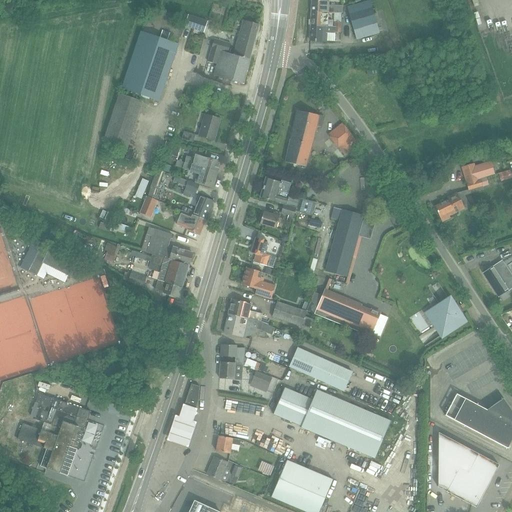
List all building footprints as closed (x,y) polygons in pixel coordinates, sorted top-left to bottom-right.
[(436,7),(434,0),(419,0),(422,11),(436,7)] [(312,1),(311,12),(328,13),(341,14),(341,8),(328,7),(329,2),(312,1)] [(356,39),(380,33),(371,1),(347,7),(356,39)] [(328,13),(311,12),(311,27),(332,27),(332,21),(327,21),(328,13)] [(184,27),(204,34),(208,22),(188,15),(184,27)] [(242,84),(259,25),(243,21),(234,55),(228,54),(230,45),(214,40),(208,63),(217,65),(214,76),(242,84)] [(332,27),(311,27),(310,41),(326,41),(326,33),(334,34),(334,33),(340,33),(341,28),(334,27),(332,27)] [(121,89),(159,102),(178,45),(141,32),(121,89)] [(186,100),(198,103),(201,91),(189,88),(186,100)] [(103,142),(126,150),(143,102),(119,94),(103,142)] [(285,162),(295,165),(306,167),(315,126),(321,127),(324,117),(297,111),(285,162)] [(197,136),(214,141),(220,119),(206,115),(199,136),(197,135),(197,136)] [(329,135),(339,148),(345,155),(359,145),(343,124),(329,135)] [(181,139),(193,143),(195,135),(184,131),(181,139)] [(164,156),(170,158),(171,155),(174,156),(176,148),(174,148),(175,144),(170,143),(169,146),(167,145),(164,156)] [(187,156),(185,163),(191,165),(191,164),(218,172),(218,171),(221,163),(221,162),(204,157),(204,158),(195,155),(194,158),(187,156)] [(469,190),(462,192),(464,195),(470,194),(483,190),(482,187),(480,179),(486,177),(495,175),(491,161),(475,166),(474,164),(463,167),(469,190)] [(191,165),(185,163),(183,168),(199,173),(196,182),(213,187),(218,172),(191,164),(191,165)] [(158,170),(147,197),(157,201),(162,186),(160,186),(163,179),(165,180),(167,173),(158,170)] [(175,181),(174,182),(186,187),(189,181),(176,176),(175,181)] [(270,200),(282,204),(286,205),(288,199),(281,197),(283,193),(288,194),(291,184),(281,181),(281,183),(266,178),(260,198),(270,200)] [(186,187),(185,189),(196,194),(199,185),(189,181),(186,187)] [(449,200),(435,207),(442,222),(450,218),(449,216),(447,213),(454,210),(455,213),(469,206),(464,195),(462,192),(457,194),(448,198),(449,200)] [(188,210),(186,213),(205,221),(213,201),(198,195),(196,201),(198,202),(194,212),(188,210)] [(140,213),(150,218),(157,201),(147,197),(140,213)] [(299,198),(298,201),(288,198),(288,199),(286,205),(293,208),(292,210),(309,215),(309,218),(311,219),(313,215),(312,215),(316,203),(299,198)] [(328,211),(330,203),(324,201),(322,209),(328,211)] [(293,208),(286,205),(282,204),(279,212),(286,214),(284,219),(289,221),(290,216),(291,216),(292,210),(293,208)] [(334,208),(331,219),(339,221),(342,210),(334,208)] [(205,221),(186,213),(181,211),(176,225),(200,235),(205,221)] [(260,224),(269,227),(276,229),(280,215),(273,213),(273,215),(263,212),(260,224)] [(123,218),(120,225),(131,230),(134,223),(123,218)] [(143,246),(142,251),(152,255),(153,255),(165,259),(166,259),(172,261),(189,266),(193,253),(184,251),(184,252),(179,251),(180,250),(173,248),(173,249),(168,247),(172,235),(154,229),(152,236),(148,248),(143,246)] [(346,277),(357,238),(337,232),(326,271),(346,277)] [(256,238),(251,253),(256,255),(254,263),(266,266),(273,268),(277,258),(269,256),(263,254),(267,241),(256,238)] [(20,268),(37,276),(43,263),(68,276),(76,261),(34,240),(20,268)] [(151,262),(149,269),(157,271),(159,265),(162,266),(163,266),(164,263),(165,259),(153,255),(151,262)] [(165,283),(182,288),(189,266),(172,261),(170,265),(164,263),(163,266),(162,266),(158,280),(158,281),(165,283)] [(493,267),(483,273),(499,297),(508,291),(511,288),(511,276),(502,262),(493,267)] [(246,268),(241,285),(256,289),(255,294),(265,297),(270,298),(274,284),(263,281),(264,278),(260,277),(262,272),(256,270),(246,268)] [(145,279),(131,274),(129,283),(142,288),(145,279)] [(182,288),(165,283),(158,281),(156,291),(164,293),(179,298),(182,288)] [(380,315),(324,291),(314,315),(371,337),(380,315)] [(232,300),(229,314),(257,321),(261,322),(263,314),(249,311),(251,305),(232,300)] [(439,308),(430,314),(436,324),(435,325),(436,326),(442,335),(456,326),(454,323),(458,320),(456,317),(459,315),(458,314),(449,300),(449,301),(441,306),(440,307),(439,307),(439,308)] [(306,312),(277,301),(272,315),(300,327),(301,326),(309,329),(312,320),(304,317),(306,312)] [(257,321),(229,314),(224,334),(243,338),(244,335),(247,336),(251,333),(254,334),(257,321)] [(235,363),(242,366),(253,370),(256,363),(244,358),(245,349),(236,348),(237,346),(222,345),(221,357),(235,358),(235,363)] [(259,355),(262,349),(256,346),(253,352),(259,355)] [(298,348),(289,368),(344,392),(352,373),(298,348)] [(382,365),(389,369),(393,362),(386,358),(382,365)] [(242,366),(235,363),(220,362),(219,379),(241,380),(242,366)] [(260,374),(256,383),(265,386),(266,383),(269,384),(271,379),(260,374)] [(191,384),(184,406),(184,408),(195,411),(199,400),(200,387),(191,384)] [(301,426),(312,400),(284,388),(273,414),(301,426)] [(317,391),(317,390),(312,400),(301,426),(301,428),(374,459),(390,422),(390,421),(317,391)] [(23,424),(17,439),(44,449),(46,450),(40,467),(68,476),(87,420),(90,412),(39,394),(31,416),(36,418),(35,420),(52,426),(49,433),(23,424)] [(508,448),(511,440),(511,411),(503,399),(487,410),(457,394),(445,416),(508,449),(509,448),(508,448)] [(179,422),(175,421),(167,445),(188,452),(196,427),(192,426),(196,415),(182,410),(179,422)] [(222,425),(220,436),(231,438),(233,427),(222,425)] [(438,488),(470,504),(471,503),(472,503),(473,503),(475,503),(476,503),(477,502),(478,501),(480,501),(499,465),(439,433),(438,488)] [(219,436),(216,451),(230,454),(232,445),(240,446),(241,440),(219,436)] [(207,475),(220,480),(221,480),(224,481),(226,480),(230,472),(229,470),(227,470),(228,468),(226,467),(228,463),(214,458),(207,475)] [(287,460),(271,497),(305,511),(319,511),(333,480),(287,460)] [(238,473),(245,477),(251,466),(243,462),(238,473)] [(189,511),(219,511),(207,506),(194,501),(189,511)]
